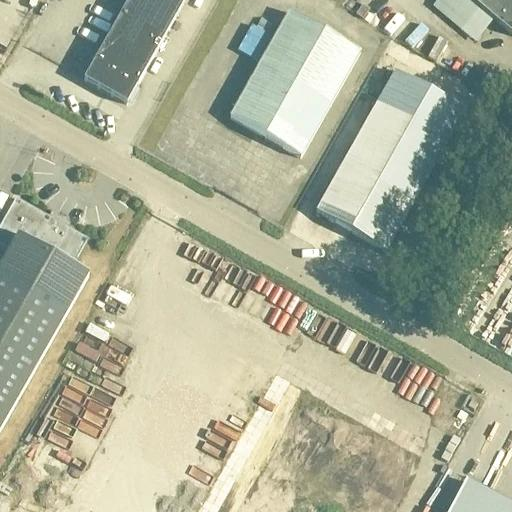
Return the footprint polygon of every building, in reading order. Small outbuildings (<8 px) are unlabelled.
[(126,108),(186,0),(130,0),(83,84),(126,108)] [(511,0),(466,0),(511,38),(511,0)] [(300,161),(360,55),(289,16),(229,121),(300,161)] [(416,47),(429,28),(418,21),(406,40),(416,47)] [(386,256),(438,163),(465,115),(394,75),(315,216),(386,256)] [(293,205),(284,200),(272,221),(281,226),(293,205)] [(50,221),(15,201),(0,228),(0,247),(10,253),(0,270),(0,394),(17,404),(88,279),(71,269),(87,242),(66,230),(67,227),(66,222),(57,217),(52,218),(50,221)] [(269,281),(251,313),(290,334),(308,303),(269,281)] [(487,297),(479,313),(498,323),(507,307),(487,297)] [(335,349),(350,332),(325,310),(310,327),(335,349)] [(377,348),(366,369),(387,380),(398,359),(377,348)] [(409,393),(424,401),(438,376),(423,368),(409,393)] [(0,433),(17,404),(0,394),(0,433)] [(511,511),(511,508),(465,485),(451,511),(511,511)]
